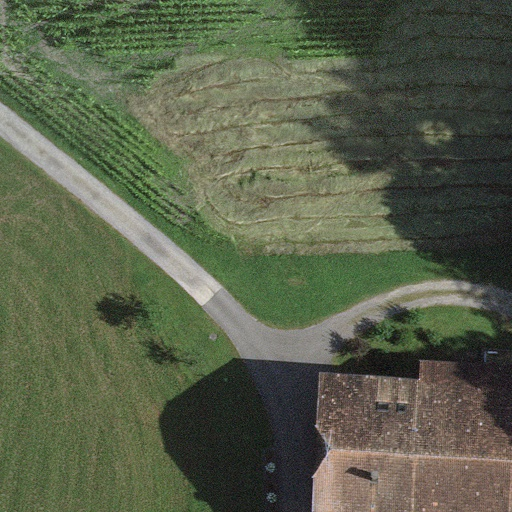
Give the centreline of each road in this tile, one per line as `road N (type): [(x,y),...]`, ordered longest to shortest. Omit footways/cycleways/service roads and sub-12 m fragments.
road 1 (track): [(0,123),(176,261),(256,344),(282,381),(302,511)]
road 2 (track): [(511,305),(462,292),(389,303),(343,327),(282,381)]
